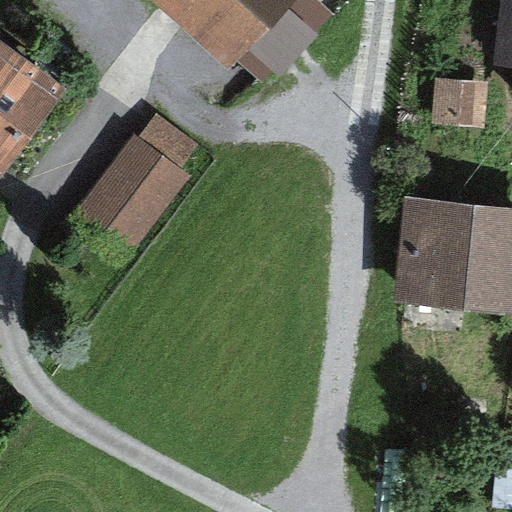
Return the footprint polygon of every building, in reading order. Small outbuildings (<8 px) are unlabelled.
[(184,0),(239,52),(259,31),(286,57),(322,21),(300,0),(184,0)] [(511,0),(503,0),(491,88),(511,90),(511,0)] [(74,73),(0,16),(0,157),(6,162),(74,73)] [(482,80),(439,77),(436,116),(479,119),(482,80)] [(209,156),(156,114),(83,204),(135,247),(209,156)] [(511,206),(415,197),(406,284),(511,294),(511,206)]
